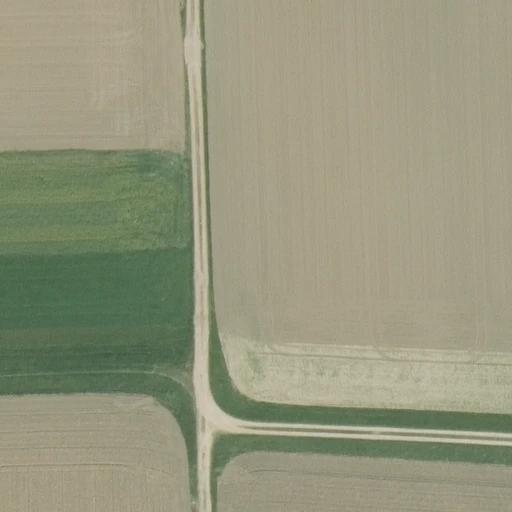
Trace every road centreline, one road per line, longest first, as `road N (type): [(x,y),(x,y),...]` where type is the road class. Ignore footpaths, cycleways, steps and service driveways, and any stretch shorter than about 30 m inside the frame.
road 1 (track): [(193,0),(201,424)]
road 2 (track): [(201,424),(511,439)]
